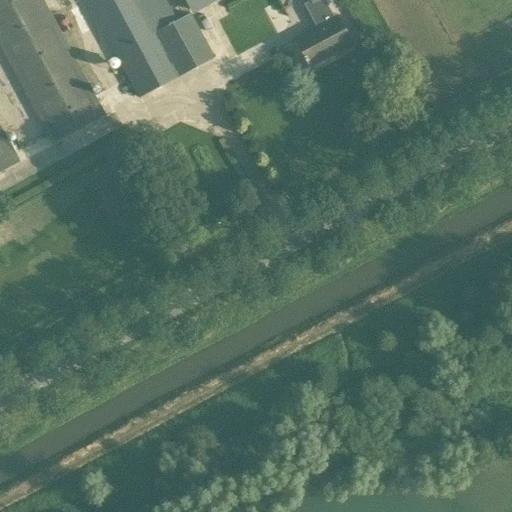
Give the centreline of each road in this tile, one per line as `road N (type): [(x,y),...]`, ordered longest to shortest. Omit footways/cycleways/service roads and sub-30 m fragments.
road 1 (track): [(511,237),(0,506)]
road 2 (tertiary): [(0,388),(511,121)]
